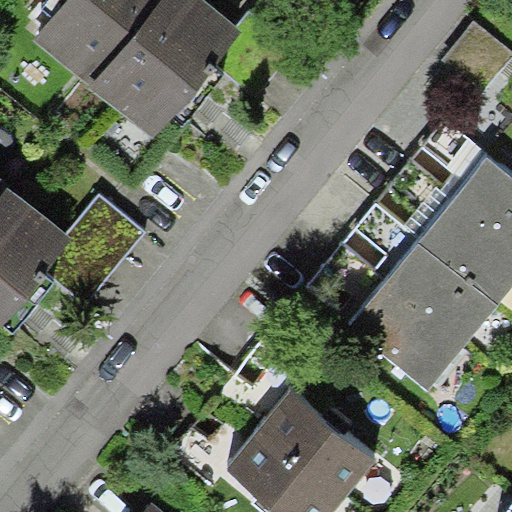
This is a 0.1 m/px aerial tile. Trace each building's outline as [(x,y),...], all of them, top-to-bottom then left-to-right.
[(207,0),(54,0),(29,32),(154,135),(243,28),(207,0)] [(511,178),(482,154),(465,175),(448,195),(511,247),(511,178)] [(0,181),(0,312),(67,238),(0,181)] [(511,282),(511,247),(448,195),(431,216),(414,237),(495,303),(511,282)] [(495,303),(414,237),(397,258),(380,278),(461,345),(495,303)] [(461,345),(380,278),(363,299),(346,320),(427,386),(461,345)] [(332,511),(373,458),(284,391),(226,468),(283,511),(332,511)] [(166,511),(153,501),(143,511),(166,511)]
